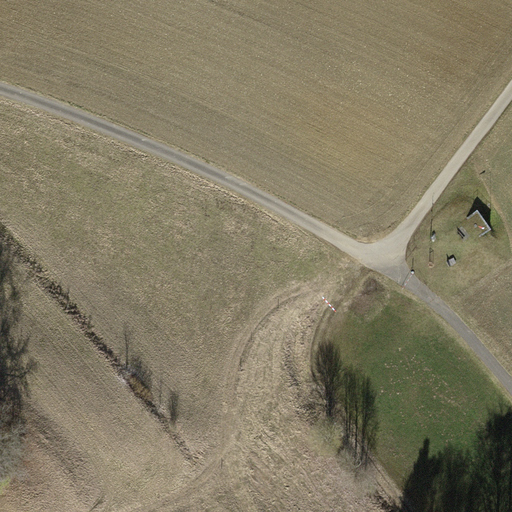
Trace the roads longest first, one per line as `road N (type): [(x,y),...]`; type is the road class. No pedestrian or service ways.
road 1 (track): [(0,89),(193,163),(378,258)]
road 2 (track): [(413,511),(347,435),(320,380),(321,324),(378,258)]
road 3 (track): [(378,258),(408,234),(511,97)]
road 4 (residential): [(378,258),(457,314),(511,380)]
